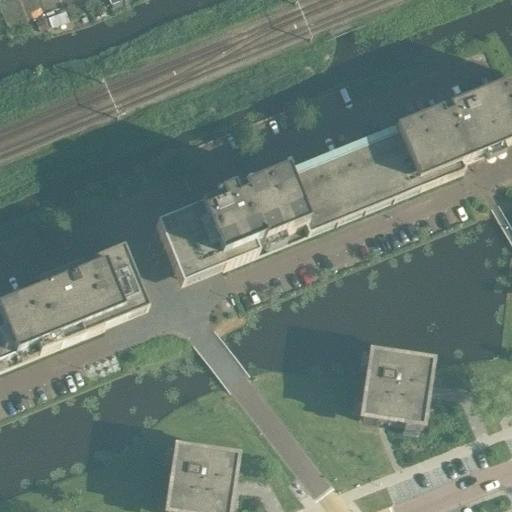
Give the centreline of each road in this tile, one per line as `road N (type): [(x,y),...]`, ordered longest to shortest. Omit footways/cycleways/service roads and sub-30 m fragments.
road 1 (residential): [(178,315),(209,293),(464,189)]
road 2 (residential): [(339,511),(178,315)]
road 3 (residential): [(178,315),(0,388)]
